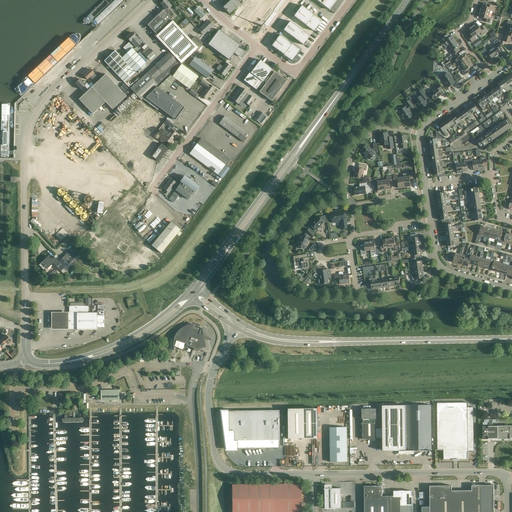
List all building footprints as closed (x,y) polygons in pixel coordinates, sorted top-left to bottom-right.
[(164,9),(171,17),(172,18),(174,16),(173,15),(173,14),(168,8),(171,5),(165,0),(164,0),(160,4),(165,9),(164,9)] [(236,0),(227,0),(224,3),(226,5),(223,7),(229,14),(240,4),(236,0)] [(258,0),(257,2),(267,8),(269,6),(271,3),(267,0),(258,0)] [(315,0),(329,10),(336,0),(315,0)] [(282,8),(272,1),(271,3),(269,6),(278,12),(282,8)] [(267,8),(257,2),(253,7),(263,14),(265,10),(267,8)] [(480,11),(489,14),(490,11),(493,11),(495,6),(488,4),(487,7),(482,6),(480,11)] [(267,8),(265,10),(275,17),(278,12),(269,6),(267,8)] [(301,6),(293,16),(313,31),(321,20),(301,6)] [(201,21),(202,20),(204,22),(208,18),(198,7),(194,11),(201,18),(199,19),(201,21)] [(263,14),(253,7),(249,13),(258,20),(262,15),(263,14)] [(129,87),(131,88),(130,89),(141,102),(143,100),(157,87),(198,48),(191,40),(170,18),(171,17),(164,9),(164,10),(164,9),(147,25),(157,35),(156,37),(159,40),(161,42),(170,52),(140,80),(138,78),(129,87)] [(271,22),(275,17),(265,10),(263,14),(262,15),(271,22)] [(489,17),(489,14),(480,11),(479,17),(484,19),(483,22),(488,23),(490,23),(491,18),(489,17)] [(252,28),(258,20),(249,13),(244,20),(246,21),(245,23),(252,28)] [(258,20),(268,26),(271,22),(262,15),(258,20)] [(186,19),(178,25),(181,28),(189,22),(186,19)] [(203,35),(210,29),(213,25),(208,20),(198,30),(203,35)] [(258,20),(252,28),(259,34),(261,32),(263,33),(268,26),(258,20)] [(290,21),(283,30),(303,45),(310,36),(290,21)] [(477,24),(472,27),(478,35),(480,33),(482,35),(487,32),(485,30),(482,26),(480,28),(477,24)] [(478,35),(472,27),(467,30),(470,35),(468,37),(472,42),(476,39),(475,37),(478,35)] [(219,30),(210,42),(208,45),(230,61),(231,59),(230,58),(234,53),(239,57),(245,49),(240,45),(239,45),(219,30)] [(511,30),(509,30),(508,33),(505,33),(503,41),(506,42),(510,43),(511,37),(511,30)] [(141,42),(139,40),(136,37),(132,33),(126,37),(136,48),(141,42)] [(445,42),(448,46),(456,41),(452,36),(450,38),(447,34),(443,37),(441,39),(444,42),(445,42)] [(279,35),(271,46),(291,61),(299,50),(279,35)] [(199,39),(198,40),(195,36),(191,40),(198,48),(203,44),(199,39)] [(502,47),(498,41),(497,39),(493,42),(495,44),(490,47),(492,49),(497,56),(502,53),(499,49),(497,47),(500,45),(502,47)] [(456,41),(448,46),(451,51),(451,52),(453,55),(459,51),(457,48),(459,46),(456,41)] [(126,45),(123,48),(127,52),(133,47),(129,43),(126,45)] [(115,51),(104,61),(105,62),(107,65),(124,83),(145,63),(145,62),(135,52),(132,48),(122,58),(115,51)] [(144,55),(148,59),(154,54),(150,49),(144,55)] [(492,49),(491,49),(487,52),(492,60),(497,56),(492,49)] [(459,68),(462,66),(470,61),(466,56),(463,59),(463,58),(462,59),(461,60),(459,57),(454,61),(456,64),(459,68)] [(189,66),(207,78),(212,70),(195,58),(189,66)] [(264,83),(263,82),(272,69),(260,60),(251,73),(250,72),(244,80),(256,89),(257,88),(259,89),(264,83)] [(470,61),(462,66),(463,69),(462,70),(462,71),(462,72),(462,73),(465,76),(470,72),(468,69),(473,65),(470,61)] [(219,72),(220,73),(224,76),(227,73),(231,67),(226,63),(223,67),(219,65),(216,69),(219,71),(219,72)] [(181,64),(172,76),(189,89),(198,77),(181,64)] [(93,83),(95,84),(98,81),(96,80),(98,78),(94,74),(90,69),(83,76),(87,80),(90,77),(94,82),(93,83)] [(271,101),(286,81),(274,72),(259,92),(271,101)] [(455,83),(452,79),(448,73),(441,78),(448,88),(455,83)] [(112,109),(126,96),(105,74),(98,81),(95,84),(91,88),(84,81),(83,82),(80,79),(75,84),(81,89),(84,86),(88,91),(79,99),(83,103),(93,114),(105,102),(112,109)] [(511,84),(507,78),(502,81),(509,90),(511,89),(509,86),(511,84)] [(206,88),(205,90),(201,95),(207,100),(215,89),(209,85),(202,80),(200,83),(206,88)] [(502,81),(498,84),(502,90),(505,89),(507,92),(509,90),(502,81)] [(437,89),(433,91),(432,90),(431,90),(430,90),(429,91),(429,92),(429,93),(434,100),(442,94),(440,91),(442,90),(439,84),(435,87),(437,89)] [(502,90),(498,84),(499,86),(495,89),(501,98),(503,97),(501,93),(504,92),(502,90)] [(157,87),(143,100),(158,112),(159,109),(161,109),(171,117),(175,120),(184,108),(180,105),(157,87)] [(241,87),(232,99),(238,104),(241,106),(245,102),(250,106),(253,103),(251,101),(253,98),(250,95),(249,96),(246,93),(247,92),(241,87)] [(199,95),(198,94),(191,89),(189,93),(195,98),(195,97),(197,99),(199,95)] [(490,92),(495,98),(497,96),(499,100),(501,98),(495,89),(490,92)] [(415,101),(418,105),(421,109),(428,105),(423,98),(426,96),(426,97),(427,97),(424,93),(422,90),(417,93),(420,97),(415,101)] [(486,95),(492,104),(497,101),(495,98),(490,92),(486,95)] [(482,98),(486,104),(488,103),(490,106),(492,104),(486,95),(482,98)] [(477,102),(480,106),(483,111),(486,109),(484,106),(486,104),(482,98),(477,102)] [(99,137),(128,168),(129,168),(140,158),(120,136),(147,110),(137,99),(99,137)] [(406,107),(400,112),(406,121),(413,116),(408,110),(410,109),(411,110),(414,108),(411,104),(409,101),(406,103),(408,106),(406,107)] [(14,103),(0,102),(0,157),(20,158),(21,127),(29,120),(29,112),(18,112),(18,105),(14,103)] [(469,107),(474,113),(476,111),(478,114),(480,113),(474,104),(469,107)] [(465,110),(472,119),(474,117),(472,114),(474,113),(469,107),(465,110)] [(461,113),(465,119),(467,117),(470,120),(472,119),(465,110),(461,113)] [(259,123),(262,125),(268,117),(260,111),(254,119),(259,123)] [(457,116),(463,125),(465,123),(463,120),(465,119),(461,113),(457,116)] [(244,142),(249,135),(224,116),(219,124),(244,142)] [(457,116),(453,119),(458,126),(460,125),(461,126),(463,125),(457,116)] [(458,127),(458,126),(453,119),(452,117),(447,120),(454,129),(456,128),(458,126),(458,127)] [(452,130),(454,129),(447,120),(443,123),(447,129),(449,131),(451,129),(452,130)] [(164,139),(167,142),(171,145),(174,141),(173,140),(178,134),(178,135),(178,134),(172,129),(175,126),(169,121),(167,124),(170,127),(168,130),(170,131),(164,139)] [(503,123),(501,124),(506,131),(511,128),(506,121),(503,123)] [(445,130),(447,129),(443,123),(439,126),(442,130),(446,136),(449,135),(445,130)] [(502,134),(506,131),(501,124),(497,127),(502,134)] [(498,137),(502,134),(497,127),(494,129),(493,128),(492,129),(498,137)] [(493,140),(498,137),(492,129),(491,129),(492,130),(488,133),(493,140)] [(394,148),(393,146),(393,141),(389,141),(388,133),(380,134),(381,146),(387,145),(388,149),(394,148)] [(484,136),(489,143),(493,140),(488,133),(484,136)] [(397,155),(402,154),(402,149),(407,148),(406,142),(407,142),(407,140),(406,140),(405,136),(399,137),(399,141),(395,142),(397,155)] [(479,139),(477,141),(480,147),(483,145),(484,146),(489,143),(484,136),(482,137),(479,139)] [(218,175),(229,159),(201,138),(189,154),(218,175)] [(361,150),(364,154),(369,160),(375,154),(375,153),(375,152),(379,152),(378,148),(377,143),(373,144),(374,149),(372,151),(372,150),(371,150),(366,145),(361,150)] [(168,149),(161,144),(152,157),(158,161),(168,149)] [(480,157),(481,160),(478,160),(479,170),(484,169),(484,167),(487,166),(486,157),(480,157)] [(467,166),(470,165),(469,159),(464,160),(464,162),(461,163),(463,172),(468,171),(467,166)] [(469,159),(470,165),(473,165),(474,171),(479,170),(478,160),(473,161),(472,159),(469,159)] [(354,178),(359,178),(362,179),(364,170),(366,171),(367,165),(364,165),(359,164),(359,168),(356,167),(354,178)] [(407,177),(403,178),(405,187),(411,187),(410,181),(413,180),(412,173),(407,174),(406,174),(407,177)] [(393,176),(394,178),(394,183),(398,182),(399,188),(405,187),(403,178),(398,178),(397,175),(393,176)] [(387,180),(383,180),(385,190),(391,189),(390,183),(393,183),(392,176),(387,177),(387,180)] [(179,186),(176,189),(175,190),(188,199),(192,195),(192,194),(197,186),(193,183),(194,182),(190,179),(189,180),(185,177),(179,186)] [(375,179),(374,181),(375,185),(378,185),(379,191),(385,190),(383,180),(380,181),(379,178),(375,179)] [(173,187),(176,189),(179,186),(176,183),(170,179),(163,188),(166,191),(165,192),(167,195),(169,193),(173,187)] [(366,191),(368,191),(367,183),(359,184),(360,187),(357,188),(357,187),(356,187),(356,188),(354,188),(355,193),(354,193),(355,196),(358,195),(366,193),(366,191)] [(348,229),(347,222),(346,222),(345,220),(346,220),(346,219),(345,219),(344,210),(339,211),(339,212),(336,212),(336,211),(330,212),(332,223),(332,222),(340,220),(341,223),(340,223),(341,230),(348,229)] [(441,220),(442,223),(449,222),(452,221),(453,221),(452,216),(448,216),(448,214),(440,215),(441,220)] [(320,218),(317,216),(309,225),(315,230),(323,222),(323,223),(326,222),(325,216),(322,217),(320,218)] [(445,225),(445,230),(457,229),(457,226),(452,227),(452,224),(452,221),(449,222),(442,223),(442,225),(445,225)] [(177,234),(179,236),(182,233),(179,231),(180,230),(171,222),(151,246),(161,253),(177,234)] [(480,231),(479,234),(478,233),(477,238),(481,239),(481,236),(484,236),(486,227),(481,226),(480,231)] [(299,239),(295,245),(303,249),(309,238),(309,237),(309,236),(311,238),(314,235),(308,229),(306,232),(306,233),(305,235),(302,234),(299,239)] [(503,242),(504,242),(505,235),(502,234),(502,231),(497,230),(495,239),(497,240),(496,242),(503,244),(503,242)] [(410,236),(411,240),(411,241),(412,241),(413,244),(421,243),(420,237),(418,237),(417,234),(410,236)] [(394,238),(388,239),(390,248),(393,248),(394,251),(399,250),(399,248),(398,243),(395,243),(394,238)] [(390,248),(388,239),(383,239),(383,245),(380,245),(381,252),(387,252),(386,249),(390,248)] [(370,251),(369,241),(364,242),(365,248),(360,248),(361,255),(366,255),(365,251),(370,251)] [(414,250),(415,259),(421,258),(421,255),(423,254),(422,249),(414,250)] [(49,256),(42,262),(47,269),(53,263),(54,262),(56,264),(55,265),(61,271),(65,268),(68,265),(74,259),(76,257),(70,250),(68,252),(68,253),(65,255),(63,258),(60,260),(58,257),(56,255),(54,257),(52,259),(49,256)] [(453,262),(458,264),(461,254),(462,255),(462,253),(460,252),(459,254),(455,253),(455,255),(451,254),(450,260),(453,260),(453,262)] [(301,266),(302,269),(309,268),(307,254),(293,256),(294,263),(297,263),(301,266)] [(78,260),(77,260),(80,262),(82,264),(86,260),(82,255),(82,256),(78,260)] [(471,255),(470,257),(468,266),(469,264),(473,265),(476,256),(472,255),(471,255)] [(476,256),(473,265),(478,267),(481,257),(482,258),(483,256),(480,255),(480,257),(476,256)] [(490,262),(492,262),(494,256),(491,256),(490,260),(486,259),(483,268),(488,270),(490,262)] [(421,258),(415,259),(411,259),(412,268),(415,268),(423,267),(421,258)] [(503,264),(499,262),(496,272),(501,273),(504,264),(505,264),(506,262),(503,261),(503,264)] [(319,279),(317,279),(318,285),(324,284),(324,283),(328,283),(326,270),(322,270),(317,266),(313,272),(315,274),(319,273),(319,275),(318,275),(317,277),(319,279)] [(414,277),(414,278),(414,283),(423,281),(422,278),(424,278),(424,272),(415,273),(416,277),(414,277)] [(343,275),(339,276),(339,274),(334,275),(335,281),(337,283),(339,283),(339,284),(349,283),(348,273),(343,274),(343,275)] [(372,289),(377,289),(376,281),(377,281),(376,278),(369,279),(370,284),(365,285),(365,288),(371,287),(372,289)] [(97,313),(92,313),(88,313),(88,306),(69,306),(69,311),(70,311),(70,313),(68,313),(68,329),(77,329),(77,330),(97,330),(97,323),(104,323),(104,320),(97,320),(97,313)] [(56,314),(51,314),(51,330),(56,330),(68,331),(68,314),(56,314)] [(173,346),(174,350),(173,346),(174,343),(175,339),(186,343),(186,346),(193,349),(193,350),(205,348),(204,339),(205,340),(206,336),(203,335),(202,329),(201,329),(200,329),(193,326),(193,325),(194,325),(189,325),(186,326),(182,329),(179,331),(176,334),(175,338),(173,342),(173,346)] [(1,338),(0,339),(0,346),(2,349),(7,344),(11,341),(6,335),(2,339),(1,338)] [(104,400),(113,400),(118,400),(118,390),(101,390),(101,400),(104,400)] [(468,402),(437,403),(437,445),(438,450),(444,450),(444,460),(468,459),(468,452),(474,452),(474,447),(474,407),(468,408),(468,402)] [(431,405),(411,405),(383,406),(383,428),(379,428),(379,438),(382,438),(382,451),(403,451),(431,451),(431,405)] [(287,439),(317,438),(317,408),(287,409),(287,439)] [(377,438),(379,438),(379,428),(376,429),(376,408),(362,409),(363,439),(377,439),(377,438)] [(228,411),(228,441),(279,440),(279,410),(228,411)] [(489,426),(483,426),(483,439),(498,439),(510,439),(511,439),(511,425),(497,426),(489,427),(489,426)] [(347,462),(347,457),(346,427),(329,427),(329,462),(347,462)] [(300,511),(301,499),(300,499),(300,484),(232,485),(232,511),(300,511)] [(324,485),(324,489),(325,509),(341,508),(340,489),(341,489),(341,488),(330,488),(330,485),(324,485)] [(472,485),(472,490),(472,500),(494,499),(494,485),(472,485)] [(394,497),(394,496),(382,496),(382,486),(364,486),(364,491),(364,511),(401,511),(401,497),(394,497)] [(430,486),(430,493),(430,511),(472,511),(472,500),(472,490),(452,491),(452,486),(430,486)] [(394,491),(394,496),(394,497),(401,497),(401,511),(413,511),(413,501),(413,496),(412,496),(412,491),(394,491)] [(494,511),(494,499),(472,500),(472,511),(494,511)]
